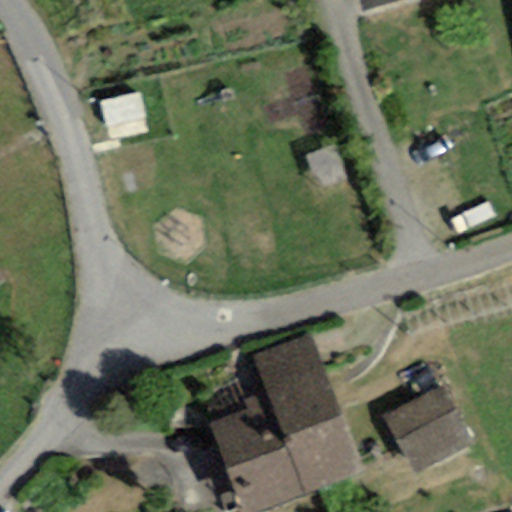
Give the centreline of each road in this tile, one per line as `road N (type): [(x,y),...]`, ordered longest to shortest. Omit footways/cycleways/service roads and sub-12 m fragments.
road 1 (residential): [(100,327),(242,322),(511,250)]
road 2 (unclassified): [(0,0),(31,36),(78,150),(98,246),(100,327)]
road 3 (unclassified): [(100,327),(61,417),(0,483)]
